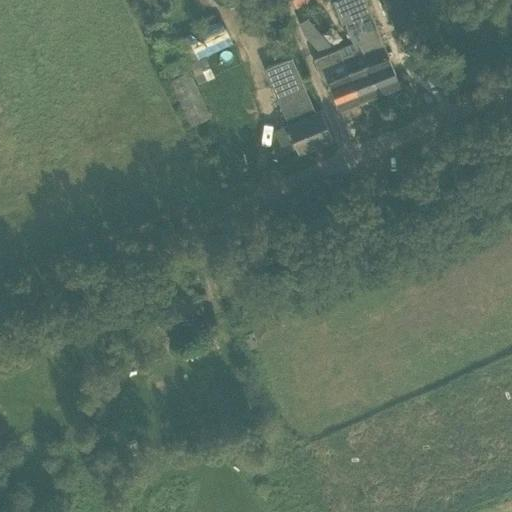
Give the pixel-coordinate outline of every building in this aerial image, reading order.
[(137,0),(142,9),(158,2),(157,1),(158,0),(137,0)] [(355,0),(333,0),(343,23),(345,22),(354,41),(377,94),(400,85),(382,38),(368,44),(357,17),(362,15),(355,0)] [(416,24),(406,0),(383,0),(397,32),(416,24)] [(250,9),(246,35),(263,37),(266,11),(250,9)] [(333,46),(308,18),(300,23),(304,35),(319,52),(333,46)] [(182,56),(195,83),(206,78),(194,50),(186,34),(178,38),(186,54),(182,56)] [(361,100),(377,94),(353,41),(338,48),(361,100)] [(328,82),(339,109),(361,100),(338,48),(336,48),(324,53),(313,58),(323,84),(328,82)] [(332,140),(320,111),(314,113),(290,57),(263,68),(287,124),(273,130),(279,146),(293,140),(299,154),(332,140)] [(179,91),(194,123),(211,115),(197,83),(179,91)]
